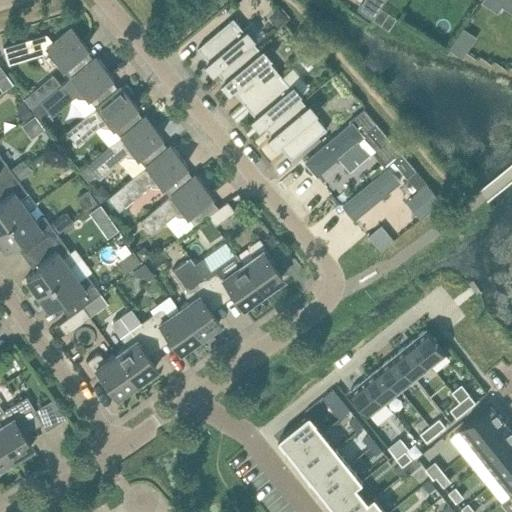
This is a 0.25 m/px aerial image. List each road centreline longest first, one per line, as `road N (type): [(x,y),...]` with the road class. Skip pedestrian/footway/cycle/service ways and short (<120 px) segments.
road 1 (residential): [(103,0),(342,288)]
road 2 (residential): [(424,305),(250,440)]
road 3 (residential): [(115,454),(0,295)]
road 4 (residential): [(190,399),(342,288)]
